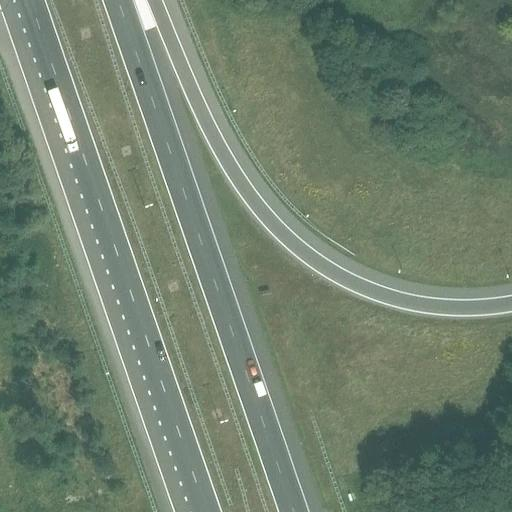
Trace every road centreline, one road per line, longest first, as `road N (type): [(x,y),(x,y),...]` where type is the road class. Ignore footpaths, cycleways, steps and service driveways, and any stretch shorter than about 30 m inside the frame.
road 1 (motorway): [(29,0),(206,511)]
road 2 (motorway): [(291,511),(117,0)]
road 3 (motorway): [(511,303),(468,308),(381,295),(296,247),(228,161),(153,0)]
